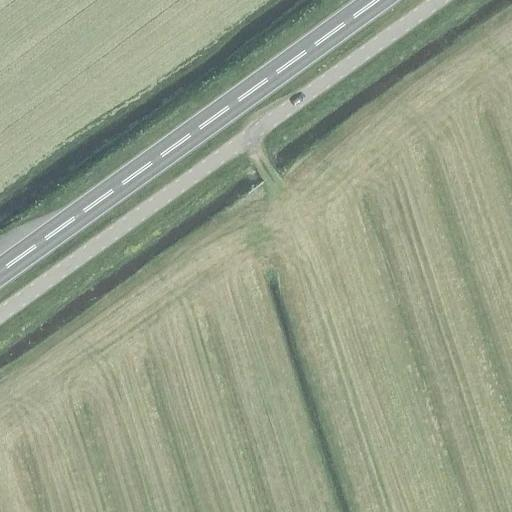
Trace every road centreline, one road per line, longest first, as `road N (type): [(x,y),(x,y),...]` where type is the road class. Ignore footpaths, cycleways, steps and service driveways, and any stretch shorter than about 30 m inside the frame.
road 1 (unclassified): [(0,316),(440,0)]
road 2 (primary): [(0,271),(377,0)]
